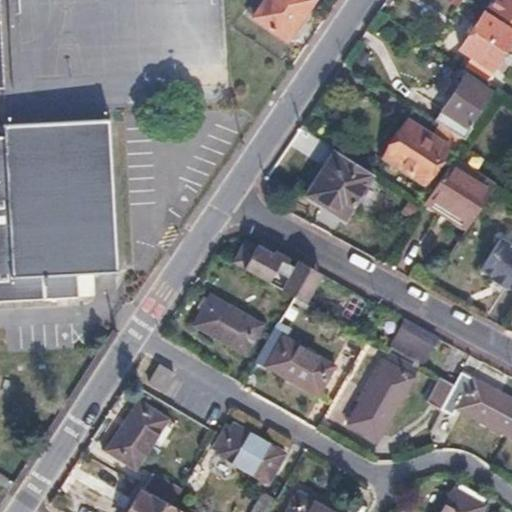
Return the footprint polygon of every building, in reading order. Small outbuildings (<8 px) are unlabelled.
[(312,0),(265,0),(254,17),(286,39),(312,0)] [(511,0),(500,0),(493,10),(511,22),(511,0)] [(511,37),(511,32),(483,14),(459,50),(470,57),(465,65),(486,78),(511,37)] [(511,64),(511,48),(490,81),(498,86),(511,64)] [(487,92),(462,76),(433,121),(441,127),(463,141),(469,130),(465,127),(487,92)] [(6,138),(0,138),(0,303),(45,300),(44,286),(49,286),(48,276),(116,272),(107,120),(5,126),(6,138)] [(434,138),(406,120),(382,158),(421,183),(445,146),(434,138)] [(441,127),(434,138),(445,146),(455,152),(463,141),(441,127)] [(317,170),(324,175),(308,198),(340,218),(370,173),(332,148),(317,170)] [(492,187),(450,160),(427,196),(451,211),(446,219),(464,230),(489,192),(492,187)] [(324,175),(317,170),(301,194),(308,198),(324,175)] [(427,196),(422,203),(446,219),(451,211),(427,196)] [(511,245),(501,238),(481,269),(493,277),(492,280),(505,288),(507,285),(511,288),(511,245)] [(233,262),(232,263),(304,303),(305,302),(311,291),(305,288),(315,271),(298,262),(295,268),(287,264),(290,260),(275,252),(273,255),(245,240),(233,262)] [(315,271),(305,288),(311,291),(320,274),(315,271)] [(215,298),(211,296),(192,326),(199,329),(200,328),(240,350),(239,352),(245,356),(262,325),(257,322),(256,324),(214,300),(215,298)] [(435,339),(402,321),(390,343),(423,361),(435,339)] [(270,370),(271,368),(312,392),(311,393),(317,397),(336,366),(330,362),(329,364),(287,341),(289,339),(284,336),(283,337),(273,331),(256,360),(266,365),(265,367),(270,370)] [(381,365),(382,365),(352,420),(351,419),(347,425),(379,443),(382,438),(380,437),(411,381),(413,382),(415,377),(384,359),(381,365)] [(177,376),(162,366),(151,383),(166,393),(177,376)] [(440,415),(448,401),(459,408),(458,409),(462,412),(463,410),(507,434),(511,436),(511,399),(475,379),(460,371),(452,385),(450,388),(441,383),(427,408),(440,415)] [(135,405),(135,408),(108,447),(106,447),(103,451),(134,471),(137,467),(136,464),(162,426),(164,426),(168,420),(138,400),(135,405)] [(239,428),(232,425),(215,455),(221,458),(223,457),(263,480),(262,482),(268,485),(285,455),(281,452),(278,453),(239,431),(239,428)] [(182,491),(154,475),(145,491),(173,506),(182,491)] [(441,511),(479,511),(480,511),(481,511),(484,506),(454,487),(450,493),(452,494),(441,511)] [(145,491),(143,489),(129,511),(182,511),(173,506),(145,491)] [(328,511),(304,498),(305,496),(298,492),(286,511),(328,511)]
